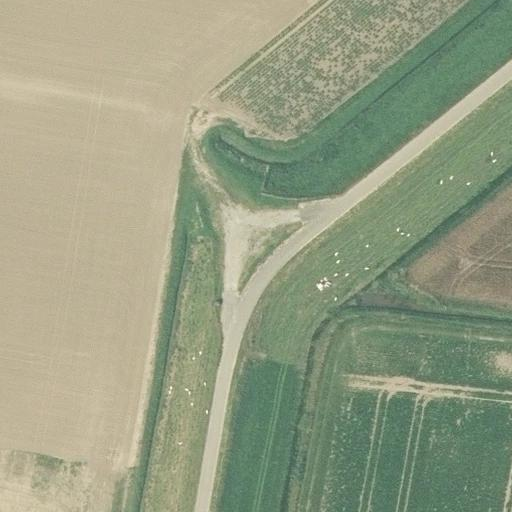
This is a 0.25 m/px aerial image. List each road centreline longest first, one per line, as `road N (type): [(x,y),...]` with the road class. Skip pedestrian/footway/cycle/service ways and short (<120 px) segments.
road 1 (unclassified): [(194,511),(221,375),(260,273),(291,238),(511,62)]
road 2 (track): [(297,511),(325,354),(355,321),(511,338)]
